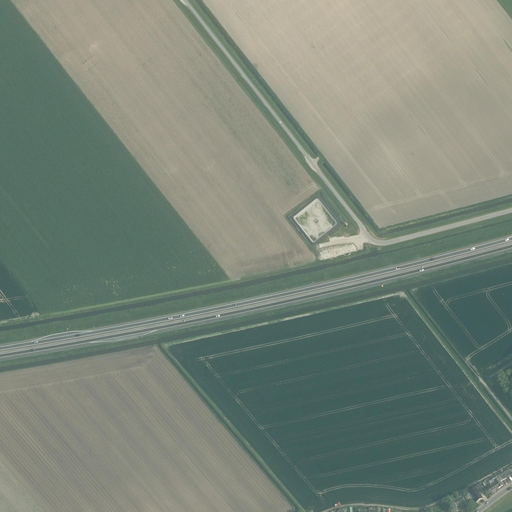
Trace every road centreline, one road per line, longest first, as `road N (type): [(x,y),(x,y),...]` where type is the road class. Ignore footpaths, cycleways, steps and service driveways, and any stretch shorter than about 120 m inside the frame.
road 1 (trunk): [(0,355),(185,322),(511,245)]
road 2 (trunk): [(511,239),(0,347)]
road 3 (unclassified): [(389,241),(369,238),(184,0)]
road 4 (unclassified): [(389,241),(511,210)]
